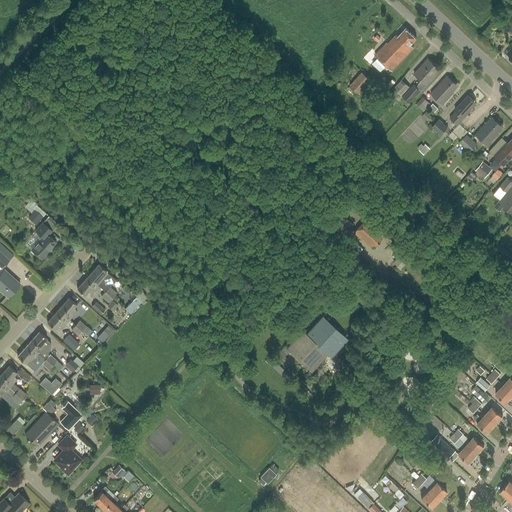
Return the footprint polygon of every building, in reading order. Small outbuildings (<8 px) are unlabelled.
[(411,45),(417,38),(406,28),(398,37),(396,35),(388,43),(387,43),(375,55),(392,71),(414,48),(411,45)] [(414,85),(403,97),(410,104),(421,91),(421,92),(434,78),(433,77),(438,71),(436,70),(438,67),(428,58),(414,74),(422,81),(416,87),(414,85)] [(362,72),(350,85),(359,94),(371,81),(362,72)] [(447,75),(431,93),(443,105),(454,93),(453,92),(456,88),(454,86),(456,84),(447,75)] [(410,88),(401,80),(390,93),(391,94),(384,101),(390,106),(400,95),(402,96),(410,88)] [(470,109),(476,103),(468,95),(455,110),(457,111),(450,118),(457,125),(464,118),(471,110),(470,109)] [(418,105),(425,110),(431,103),(423,97),(418,105)] [(492,117),(475,135),(483,142),(487,146),(498,134),(497,133),(503,127),(501,125),(495,120),(492,117)] [(448,128),(439,120),(432,128),(441,136),(448,128)] [(460,141),(470,151),(477,143),(468,133),(460,141)] [(507,142),(494,155),(504,164),(511,156),(511,139),(508,144),(507,142)] [(485,178),(492,170),(483,162),(476,170),(485,178)] [(497,180),(504,173),(500,169),(492,175),(497,180)] [(507,193),(511,186),(511,182),(508,178),(500,187),(507,193)] [(511,213),(511,186),(507,193),(499,202),(511,213)] [(35,210),(28,218),(36,225),(43,217),(35,210)] [(351,224),(341,215),(340,217),(337,214),(330,222),(341,232),(344,228),(345,229),(351,224)] [(376,247),(382,240),(380,238),(382,235),(366,220),(354,233),(371,248),(374,245),(376,247)] [(42,259),(56,242),(48,235),(52,231),(42,222),(35,231),(42,237),(31,249),(42,259)] [(9,259),(0,250),(0,264),(3,267),(9,259)] [(99,264),(88,276),(99,286),(105,291),(109,286),(110,287),(116,280),(106,271),(99,264)] [(0,273),(0,290),(8,297),(20,284),(4,269),(0,273)] [(88,276),(77,288),(85,295),(88,292),(91,295),(99,286),(88,276)] [(105,291),(112,298),(116,293),(110,287),(109,286),(105,291)] [(105,291),(100,296),(108,302),(112,298),(105,291)] [(58,310),(69,320),(77,311),(73,308),(77,304),(69,297),(58,310)] [(61,328),(69,320),(58,310),(47,322),(55,329),(58,326),(61,328)] [(286,349),(311,372),(327,354),(331,358),(348,339),(322,316),(306,334),(302,331),(286,349)] [(75,325),(82,331),(86,327),(79,320),(75,325)] [(75,325),(71,329),(78,336),(82,331),(75,325)] [(49,355),(47,354),(50,350),(50,344),(45,340),(47,338),(39,331),(28,344),(39,354),(53,366),(57,361),(50,354),(49,355)] [(80,344),(70,334),(64,341),(74,351),(80,344)] [(53,366),(39,354),(28,344),(17,356),(25,363),(28,359),(38,368),(41,364),(49,371),(53,366)] [(469,365),(472,360),(463,354),(456,364),(460,367),(463,361),(469,365)] [(265,361),(284,377),(287,373),(274,361),(274,360),(270,356),(265,361)] [(65,365),(73,372),(78,365),(70,359),(65,365)] [(494,365),(502,372),(507,367),(499,360),(494,365)] [(21,399),(26,394),(13,383),(17,379),(14,376),(17,372),(9,365),(0,375),(0,379),(9,387),(21,399)] [(485,371),(480,366),(476,370),(481,375),(485,371)] [(495,369),(491,374),(496,379),(501,374),(495,369)] [(491,374),(486,379),(492,384),(496,379),(491,374)] [(504,380),(501,384),(511,393),(511,378),(511,377),(506,382),(504,380)] [(52,392),(56,387),(46,378),(42,383),(52,392)] [(490,386),(481,378),(476,383),(485,391),(490,386)] [(21,399),(9,387),(0,379),(0,395),(1,396),(5,392),(11,398),(8,400),(15,406),(21,399)] [(500,389),(495,394),(506,403),(511,396),(511,393),(501,384),(498,387),(500,389)] [(90,386),(90,395),(100,395),(100,385),(90,386)] [(489,398),(475,386),(471,391),(485,403),(489,398)] [(469,401),(472,404),(478,409),(482,404),(474,396),(469,401)] [(474,414),(478,409),(472,404),(468,408),(474,414)] [(46,412),(25,435),(34,444),(37,441),(39,444),(58,424),(51,416),(57,410),(52,406),(46,412)] [(486,410),(483,413),(495,424),(502,416),(492,407),(488,412),(486,410)] [(87,420),(95,427),(102,420),(94,413),(87,420)] [(481,418),(477,423),(487,433),(495,424),(483,413),(480,417),(481,418)] [(70,415),(67,425),(74,428),(78,417),(70,415)] [(8,429),(15,434),(26,422),(19,416),(8,429)] [(460,428),(454,434),(460,439),(465,433),(460,428)] [(476,455),(464,443),(460,439),(454,434),(450,439),(455,444),(456,443),(463,449),(458,453),(469,463),(476,455)] [(63,450),(54,460),(61,467),(60,468),(67,475),(72,470),(71,469),(81,460),(70,450),(75,444),(66,436),(58,445),(63,450)] [(454,452),(437,436),(431,442),(449,458),(454,452)] [(467,440),(464,443),(476,455),(484,446),(474,437),(469,442),(467,440)] [(124,470),(119,465),(112,472),(117,477),(124,470)] [(267,484),(276,474),(269,468),(260,477),(261,478),(259,480),(264,485),(266,483),(267,484)] [(417,479),(422,483),(426,479),(420,474),(416,478),(417,479)] [(412,484),(417,488),(422,483),(417,479),(412,484)] [(511,483),(509,481),(500,492),(508,499),(511,495),(511,483)] [(427,488),(439,500),(446,491),(436,482),(432,487),(430,485),(427,488)] [(93,500),(103,509),(115,496),(108,490),(104,486),(100,490),(101,491),(93,500)] [(431,508),(439,500),(427,488),(424,492),(425,493),(421,498),(431,508)] [(394,494),(399,499),(404,495),(398,489),(394,494)] [(363,491),(358,496),(368,507),(374,502),(363,491)] [(7,511),(20,511),(29,503),(18,493),(8,503),(3,498),(0,501),(0,511),(7,511),(8,511),(7,511)] [(115,496),(103,509),(106,511),(118,511),(121,510),(114,503),(118,499),(115,496)] [(121,510),(118,511),(124,511),(128,508),(129,509),(133,505),(131,503),(127,507),(125,505),(121,510)]
